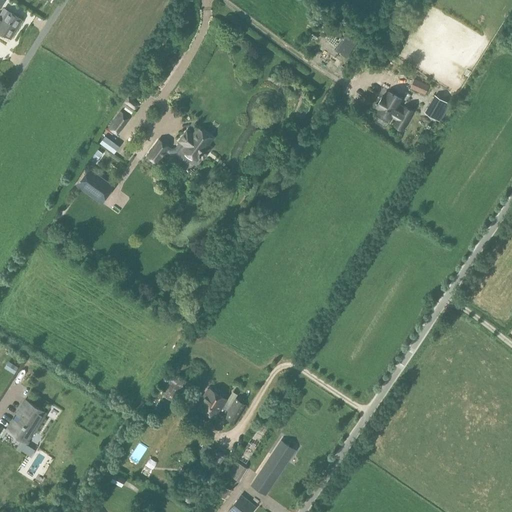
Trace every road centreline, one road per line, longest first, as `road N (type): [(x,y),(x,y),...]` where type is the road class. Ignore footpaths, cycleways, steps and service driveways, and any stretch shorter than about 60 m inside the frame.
road 1 (unclassified): [(304,511),(511,206)]
road 2 (unknown): [(373,410),(290,364),(242,427)]
road 3 (unclassified): [(0,102),(65,0)]
